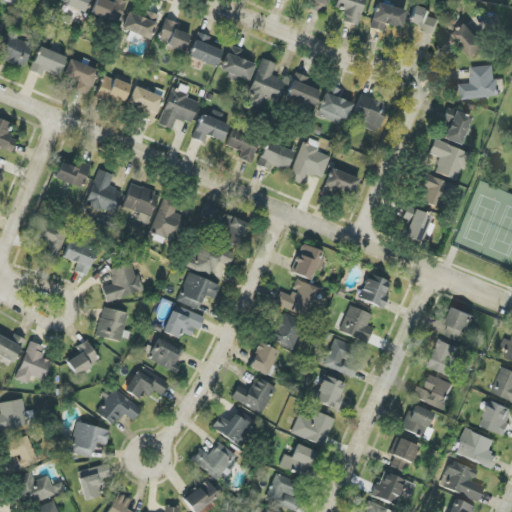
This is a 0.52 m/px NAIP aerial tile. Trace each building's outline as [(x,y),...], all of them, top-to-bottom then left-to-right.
[(84,13),(88,0),(58,0),(57,3),(84,13)] [(95,0),(91,15),(119,23),(125,1),(119,0),(114,0),(114,2),(105,0),(95,0)] [(309,0),(312,1),(309,10),(324,14),(327,0),(309,0)] [(365,0),(336,0),(335,8),(346,11),(343,22),(358,26),(365,0)] [(385,25),(402,28),(405,10),(376,4),(371,29),(384,32),(385,25)] [(430,10),(413,6),(408,26),(436,32),(439,20),(429,17),(430,10)] [(127,13),(121,31),(150,40),(158,15),(146,11),(144,18),(127,13)] [(184,51),(190,35),(176,30),(179,24),(165,19),(157,41),(184,51)] [(456,52),(462,46),(473,58),(486,46),(466,24),(447,42),(456,52)] [(221,51),(207,45),(209,37),(198,33),(189,58),(215,67),(221,51)] [(0,59),(25,67),(32,44),(5,35),(0,51),(0,59)] [(243,51),(230,46),(220,71),(248,82),(255,65),(240,59),(243,51)] [(31,73),(42,75),(43,72),(60,76),(65,55),(37,49),(31,73)] [(275,64),(260,59),(246,103),(261,108),(264,98),(277,102),(284,81),(271,77),(275,64)] [(97,69),(69,60),(63,77),(78,82),(75,91),(88,95),(97,69)] [(470,68),(471,84),(460,85),(460,100),(499,97),(497,80),(494,80),(494,66),(470,68)] [(319,81),(293,74),(286,101),(313,108),(319,81)] [(130,86),(104,75),(95,97),(121,107),(130,86)] [(352,104),(338,99),(342,91),(328,85),(317,115),(344,125),(352,104)] [(143,119),(152,122),(161,97),(134,87),(128,104),(146,111),(143,119)] [(175,120),(192,125),(198,99),(169,91),(160,126),(173,129),(175,120)] [(351,121),(377,132),(388,106),(361,95),(351,121)] [(442,121),(449,123),(443,139),(460,145),(471,117),(446,108),(442,121)] [(203,143),(206,136),(221,142),(228,125),(201,115),(192,139),(203,143)] [(0,148),(12,153),(17,139),(6,135),(10,123),(0,119),(0,148)] [(237,160),(251,163),(256,137),(229,132),(226,148),(239,151),(237,160)] [(285,171),(293,153),(267,141),(256,166),(268,171),(271,165),(285,171)] [(434,174),(456,180),(460,169),(463,170),(469,152),(433,141),(429,155),(439,158),(434,174)] [(329,157),(317,153),(319,149),(301,143),(289,180),(302,184),(306,173),(322,179),(329,157)] [(82,188),(89,165),(80,162),(78,168),(60,163),(54,179),(82,188)] [(85,205),(113,216),(122,192),(108,187),(113,175),(98,170),(85,205)] [(323,194),(332,196),(334,191),(353,196),(358,178),(330,170),(323,194)] [(420,201),(439,210),(450,185),(431,177),(420,201)] [(123,208),(151,217),(158,193),(130,184),(123,208)] [(178,240),(183,217),(173,215),(176,202),(160,199),(151,234),(178,240)] [(218,210),(205,204),(199,217),(212,223),(218,210)] [(402,219),(410,221),(404,237),(421,243),(424,233),(430,235),(433,225),(428,224),(431,215),(406,207),(402,219)] [(247,223),(226,216),(216,244),(198,238),(192,258),(187,256),(183,266),(212,276),(216,262),(229,267),(235,251),(237,252),(247,223)] [(46,244),(43,257),(59,261),(67,225),(42,220),(38,242),(46,244)] [(85,276),(95,252),(69,241),(62,258),(77,264),(74,271),(85,276)] [(309,281),(314,269),(319,271),(326,255),(301,245),(290,274),(309,281)] [(132,263),(108,271),(113,285),(101,288),(106,303),(142,291),(132,263)] [(214,300),(220,286),(188,273),(176,302),(198,311),(204,295),(214,300)] [(392,284),(369,274),(358,298),(381,309),(392,284)] [(280,292),(275,305),(304,318),(316,288),(296,280),(292,289),(293,290),(291,297),(280,292)] [(194,328),(200,330),(204,316),(171,306),(164,334),(179,338),(181,333),(191,336),(194,328)] [(367,326),(371,315),(349,306),(339,332),(367,343),(374,329),(367,326)] [(128,314),(102,308),(96,337),(121,342),(128,314)] [(443,336),(463,343),(473,316),(454,309),(443,336)] [(303,322),(282,313),(272,341),(293,349),(303,322)] [(10,341),(0,336),(0,356),(14,363),(25,340),(13,334),(10,341)] [(147,358),(173,372),(184,352),(157,339),(147,358)] [(511,361),(511,339),(511,341),(505,339),(501,348),(509,351),(505,359),(511,361)] [(361,350),(333,340),(323,367),(352,377),(361,350)] [(455,358),(459,348),(439,340),(428,368),(457,379),(464,361),(455,358)] [(79,354),(66,361),(74,376),(99,361),(87,341),(75,347),(79,354)] [(44,347),(29,342),(15,379),(28,384),(31,376),(44,381),(51,361),(40,357),(44,347)] [(248,367),(270,377),(274,367),(271,366),(278,352),(259,343),(248,367)] [(511,402),(511,371),(503,367),(491,393),(511,402)] [(161,395),(167,384),(137,369),(124,392),(139,400),(142,394),(149,398),(153,391),(161,395)] [(337,410),(346,384),(323,376),(313,401),(337,410)] [(417,387),(413,400),(445,410),(453,383),(429,376),(426,389),(417,387)] [(248,392),(238,386),(231,398),(260,415),(276,389),(257,378),(248,392)] [(131,421),(141,411),(116,389),(95,412),(111,427),(123,414),(131,421)] [(0,431),(27,426),(21,399),(0,403),(0,414),(0,415),(0,414),(0,431)] [(480,426),(504,436),(511,416),(511,409),(491,401),(480,426)] [(433,430),(428,428),(433,414),(411,405),(401,429),(429,440),(433,430)] [(211,429),(239,446),(254,420),(237,410),(229,423),(219,416),(211,429)] [(334,419),(315,412),(312,420),(298,415),(291,434),(323,446),(334,419)] [(69,453),(91,458),(95,443),(106,446),(110,431),(76,423),(69,453)] [(494,441),(466,429),(455,454),(492,470),(498,456),(489,452),(494,441)] [(8,459),(19,455),(23,468),(37,463),(29,436),(4,444),(8,459)] [(388,454),(394,457),(390,467),(407,474),(417,446),(395,438),(388,454)] [(236,456),(218,442),(208,456),(199,449),(190,460),(222,483),(234,467),(230,464),(236,456)] [(283,455),(279,466),(306,478),(316,453),(296,445),(291,458),(283,455)] [(18,457),(6,461),(11,473),(22,468),(18,457)] [(478,502),(484,487),(472,483),(477,471),(451,461),(440,487),(478,502)] [(99,479),(111,477),(108,465),(77,471),(83,501),(103,497),(99,479)] [(372,497),(396,506),(402,492),(412,496),(416,485),(382,472),(372,497)] [(14,479),(25,507),(65,491),(61,482),(51,486),(47,476),(34,481),(31,473),(14,479)] [(291,511),(293,511),(299,501),(293,498),(299,484),(276,474),(264,500),(291,511)] [(218,497),(206,481),(183,498),(193,511),(207,511),(214,507),(210,503),(218,497)] [(107,511),(129,511),(125,510),(130,500),(116,494),(107,511)] [(472,511),(474,507),(454,500),(449,511),(472,511)] [(58,511),(53,501),(28,511),(58,511)] [(386,511),(388,509),(367,502),(363,511),(386,511)]
